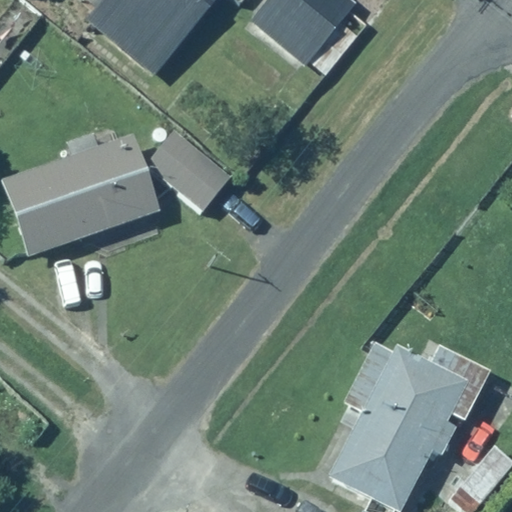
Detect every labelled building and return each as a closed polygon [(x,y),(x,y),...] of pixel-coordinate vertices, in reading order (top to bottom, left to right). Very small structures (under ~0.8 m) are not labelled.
[(76,0),(93,13),(84,24),(155,80),(219,0),(231,0),(241,8),(247,0),(76,0)] [(301,70),(306,64),(326,80),(348,51),(330,36),(350,11),(337,0),(270,0),(249,27),(301,70)] [(73,162),(4,187),(31,261),(159,214),(152,180),(193,211),(213,185),(200,175),(209,163),(172,135),(145,163),(138,144),(100,158),(92,137),(67,146),(73,162)] [(360,413),(328,482),(390,511),(402,511),(427,459),(443,467),(486,374),(438,351),(428,373),(374,347),(346,407),(360,413)] [(511,470),(491,451),(447,500),(460,511),(473,511),(511,470)]
